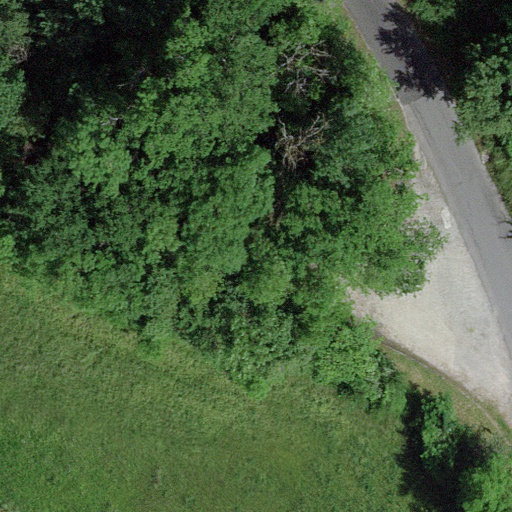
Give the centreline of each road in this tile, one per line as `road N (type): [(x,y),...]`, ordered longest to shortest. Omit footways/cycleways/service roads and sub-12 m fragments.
road 1 (track): [(511,395),(402,324),(0,139)]
road 2 (unclassified): [(511,287),(453,150),(373,0)]
